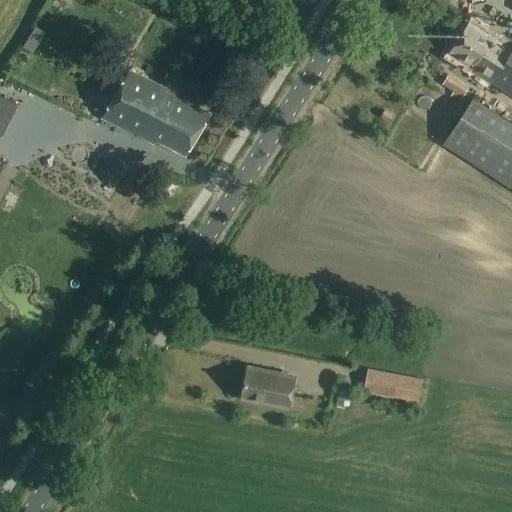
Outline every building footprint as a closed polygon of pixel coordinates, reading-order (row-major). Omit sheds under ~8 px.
[(511,95),(511,49),(469,23),(450,52),(475,68),(473,71),(511,95)] [(129,72),(102,118),(153,144),(155,140),(185,154),(209,115),(195,108),(197,104),(129,72)] [(511,124),(473,99),(444,143),(511,187),(511,124)] [(116,205),(125,185),(82,166),(92,144),(76,137),(59,175),(92,190),(91,193),(116,205)] [(247,368),(242,398),(289,407),(295,378),(247,368)] [(370,369),(365,392),(420,402),(424,380),(370,369)]
